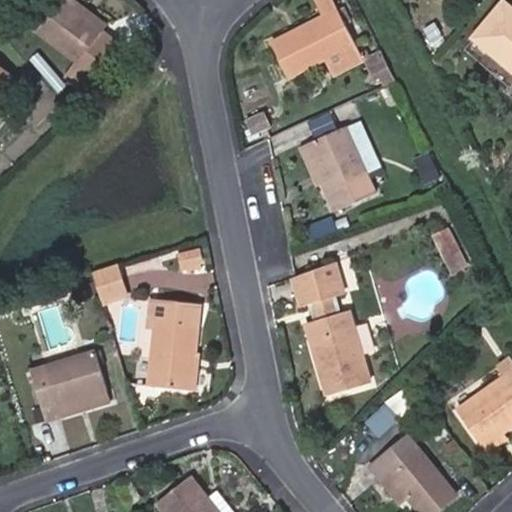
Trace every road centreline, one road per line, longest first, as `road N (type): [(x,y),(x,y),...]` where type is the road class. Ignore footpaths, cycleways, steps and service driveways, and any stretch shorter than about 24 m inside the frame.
road 1 (residential): [(208,19),(206,48),(264,413)]
road 2 (residential): [(0,503),(264,413)]
